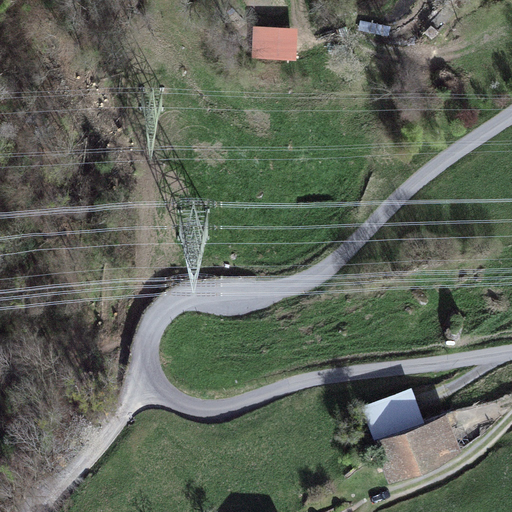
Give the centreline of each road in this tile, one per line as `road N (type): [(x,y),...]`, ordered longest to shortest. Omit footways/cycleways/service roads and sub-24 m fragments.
road 1 (unclassified): [(154,388),(142,351),(157,313),(202,291),(282,289),(310,280),(436,166),(511,115)]
road 2 (unclassified): [(154,388),(174,405),(220,409),(338,375),(511,351)]
road 3 (motorway): [(203,0),(511,101)]
